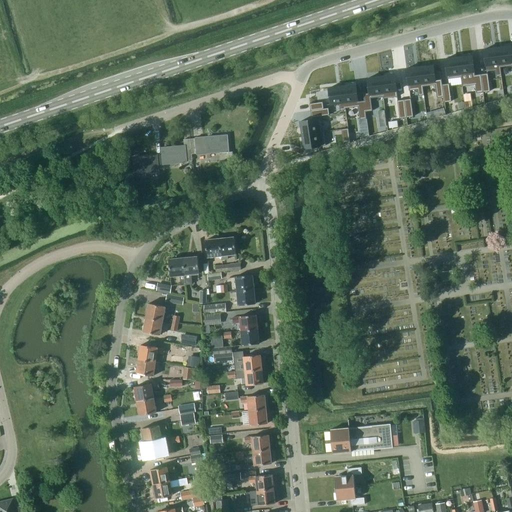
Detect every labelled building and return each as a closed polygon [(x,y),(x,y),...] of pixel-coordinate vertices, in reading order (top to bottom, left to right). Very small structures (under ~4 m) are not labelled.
[(511,49),(511,46),(498,48),(500,67),(501,67),(511,65),(511,49)] [(498,48),(484,50),(486,62),(487,72),(495,71),(496,77),(502,76),(501,67),(500,67),(498,48)] [(473,56),(459,58),(462,77),(461,77),(462,87),(476,85),(477,93),(483,92),(481,74),(475,75),(473,56)] [(459,58),(445,59),(448,79),(461,77),(462,77),(459,58)] [(434,65),(420,67),(423,87),(436,85),(437,98),(444,97),(443,85),(442,79),(436,80),(434,65)] [(420,67),(407,69),(409,84),(409,91),(418,90),(419,96),(424,95),(423,87),(420,67)] [(488,73),(481,74),(483,92),(484,92),(490,91),(488,73)] [(395,75),(381,77),(384,96),(383,96),(384,99),(398,97),(395,75)] [(370,93),(364,94),(364,101),(366,112),(373,111),(371,98),(383,96),(384,96),(381,77),(368,79),(370,93)] [(449,84),(443,85),(444,97),(445,102),(452,101),(449,84)] [(356,85),(343,87),(346,108),(358,107),(360,120),(367,119),(366,112),(364,101),(358,102),(356,85)] [(343,87),(329,88),(331,106),(340,104),(340,111),(346,110),(346,108),(343,87)] [(411,99),(405,100),(407,118),(414,117),(411,99)] [(405,100),(398,101),(400,118),(407,118),(405,100)] [(323,102),(310,104),(311,111),(324,109),(323,102)] [(324,109),(311,111),(312,117),(330,115),(329,108),(324,109)] [(385,110),(378,111),(380,127),(387,127),(385,110)] [(320,119),(301,121),(303,135),(322,132),(320,119)] [(349,128),(342,129),(344,142),(350,141),(349,128)] [(322,132),(303,135),(305,149),(327,146),(325,131),(322,132)] [(161,145),(162,163),(194,161),(194,153),(225,151),(224,134),(184,136),(184,144),(161,145)] [(158,153),(133,154),(134,172),(159,170),(158,153)] [(221,239),(222,256),(223,261),(229,260),(228,255),(237,254),(235,237),(221,239)] [(208,257),(222,256),(221,239),(206,240),(208,257)] [(186,285),(193,284),(192,274),(200,274),(198,257),(184,258),(185,275),(186,285)] [(186,285),(185,275),(184,258),(169,260),(171,277),(180,276),(181,285),(186,285)] [(223,265),(224,272),(231,271),(242,270),(241,263),(223,265)] [(442,282),(454,280),(453,270),(441,272),(442,282)] [(208,274),(208,281),(222,279),(221,272),(208,274)] [(238,291),(255,290),(253,275),(236,277),(238,291)] [(172,285),(158,283),(156,291),(171,293),(172,285)] [(217,291),(220,293),(228,292),(227,285),(217,286),(217,291)] [(255,290),(238,291),(239,306),(256,304),(255,290)] [(168,294),(166,302),(183,305),(185,298),(168,294)] [(147,318),(163,321),(166,307),(149,303),(147,318)] [(203,305),(204,314),(226,312),(226,303),(203,305)] [(221,324),(221,313),(204,315),(205,325),(221,324)] [(242,331),(259,329),(257,315),(240,317),(233,318),(234,323),(241,323),(242,331)] [(161,335),(163,321),(147,318),(144,332),(161,335)] [(259,329),(242,331),(243,346),(260,344),(259,329)] [(182,334),(181,343),(187,344),(196,346),(197,337),(182,334)] [(214,355),(233,353),(233,347),(224,347),(223,336),(211,337),(212,349),(210,349),(210,355),(214,355)] [(139,359),(156,362),(157,353),(164,354),(165,349),(158,348),(158,347),(141,345),(139,359)] [(233,353),(214,355),(215,362),(234,360),(233,353)] [(199,367),(200,358),(201,357),(189,355),(187,365),(191,366),(199,367)] [(244,356),(236,357),(237,372),(246,371),(263,369),(261,355),(244,356)] [(161,362),(156,362),(139,359),(137,374),(154,376),(155,368),(160,369),(161,362)] [(183,379),(198,379),(199,369),(185,367),(183,379)] [(237,372),(236,372),(236,378),(246,377),(247,385),(264,384),(263,369),(246,371),(237,372)] [(138,401),(154,398),(153,390),(160,389),(159,383),(152,384),(135,387),(138,401)] [(208,394),(221,393),(220,385),(208,386),(208,394)] [(239,399),(238,392),(225,393),(226,401),(239,399)] [(250,411),(267,409),(265,395),(248,396),(248,397),(241,397),(242,403),(249,402),(250,411)] [(154,398),(138,401),(140,415),(157,412),(154,398)] [(179,406),(180,414),(196,411),(195,403),(179,406)] [(267,409),(250,411),(251,425),(268,424),(267,409)] [(181,415),(182,426),(196,423),(194,413),(181,415)] [(413,421),(414,433),(426,432),(425,420),(424,420),(423,417),(417,418),(417,421),(413,421)] [(146,443),(162,439),(161,431),(168,430),(167,424),(160,426),(160,425),(143,428),(146,443)] [(393,448),(391,424),(331,430),(333,453),(393,448)] [(223,443),(222,435),(210,436),(211,444),(223,443)] [(254,451),(271,449),(269,435),(252,436),(252,437),(245,437),(246,443),(253,442),(254,451)] [(162,439),(146,443),(148,457),(165,454),(162,439)] [(200,447),(190,449),(191,456),(201,454),(200,447)] [(271,449),(254,451),(255,465),(272,463),(271,449)] [(191,456),(193,462),(196,462),(202,461),(201,454),(191,456)] [(231,472),(230,465),(218,466),(219,473),(231,472)] [(154,484),(170,481),(169,473),(176,471),(175,466),(167,467),(151,470),(154,484)] [(348,475),(335,476),(336,488),(355,486),(354,475),(362,474),(362,467),(347,469),(348,475)] [(220,475),(221,482),(242,480),(241,472),(220,475)] [(258,490),(275,489),(273,474),(256,476),(249,477),(250,483),(257,482),(258,490)] [(170,481),(154,484),(156,498),(173,495),(170,481)] [(355,486),(336,488),(337,500),(350,499),(351,505),(365,504),(365,497),(356,498),(355,486)] [(193,498),(203,496),(202,488),(191,490),(193,498)] [(259,505),(276,503),(275,489),(258,490),(251,491),(252,506),(259,505)] [(193,499),(195,507),(205,505),(203,497),(193,499)] [(14,510),(12,500),(0,502),(0,511),(21,511),(21,509),(14,510)] [(229,511),(228,500),(216,501),(217,511),(229,511)] [(473,502),(475,511),(484,511),(482,500),(481,501),(473,502)] [(433,511),(432,503),(418,505),(419,511),(433,511)] [(446,511),(445,503),(436,504),(437,511),(446,511)]
